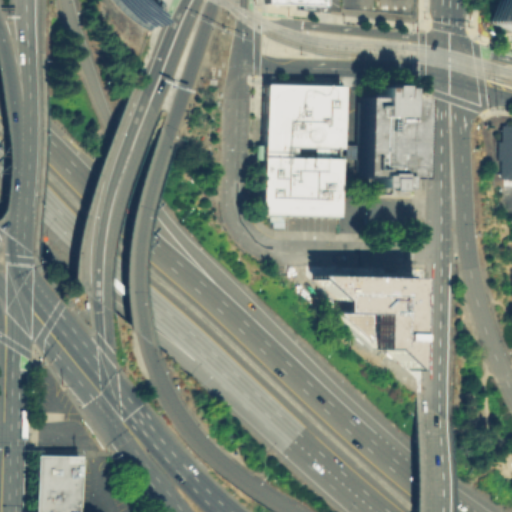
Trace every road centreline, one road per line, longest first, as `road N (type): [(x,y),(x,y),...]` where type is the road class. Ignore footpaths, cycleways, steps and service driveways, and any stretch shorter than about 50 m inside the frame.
road 1 (motorway): [(379,431),(221,280),(163,212),(120,143),(65,0)]
road 2 (motorway): [(369,444),(0,99)]
road 3 (motorway): [(0,155),(262,411)]
road 4 (motorway): [(0,215),(262,411)]
road 5 (motorway): [(142,338),(184,425),(295,511)]
road 6 (motorway): [(511,393),(471,281),(461,190)]
road 7 (motorway): [(166,132),(136,245),(142,338)]
road 8 (tertiary): [(152,104),(117,201),(105,304)]
road 9 (residential): [(249,238),(282,252),(439,256)]
road 10 (residential): [(238,60),(233,210),(249,238)]
road 11 (trunk): [(14,305),(120,437)]
road 12 (trunk): [(223,511),(111,385)]
road 13 (residential): [(447,41),(285,22)]
road 14 (secondary): [(12,350),(6,511)]
road 15 (secondary): [(436,413),(439,256)]
road 16 (trunk): [(111,385),(18,263)]
road 17 (motorway): [(262,411),(374,511)]
road 18 (motorway): [(210,0),(166,132)]
road 19 (residential): [(312,67),(440,74)]
road 20 (secondary): [(439,256),(439,131)]
